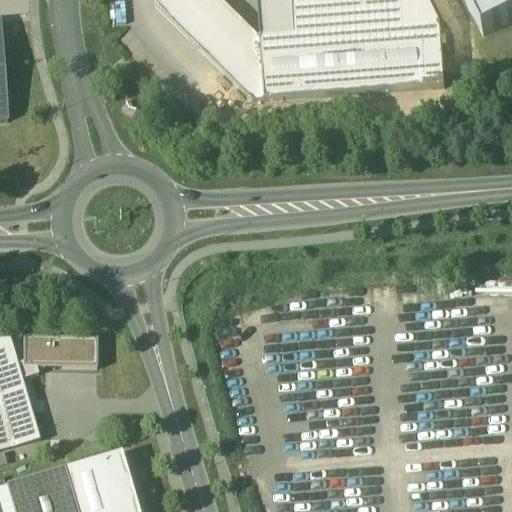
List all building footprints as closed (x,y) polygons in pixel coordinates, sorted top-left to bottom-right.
[(257,0),(260,43),(216,0),(154,0),(155,9),(253,106),(444,92),(439,30),(425,0),(257,0)] [(511,0),(462,0),(483,39),(511,24),(511,0)] [(455,64),(445,65),(446,79),(456,78),(455,64)] [(23,366),(23,371),(36,371),(96,372),(97,343),(23,342),(23,366)] [(5,345),(0,346),(0,452),(34,442),(17,385),(12,369),(5,345)] [(12,369),(17,385),(38,379),(36,371),(23,371),(23,366),(12,369)] [(136,511),(120,457),(63,475),(74,511),(136,511)] [(74,511),(63,475),(5,492),(11,511),(74,511)]
